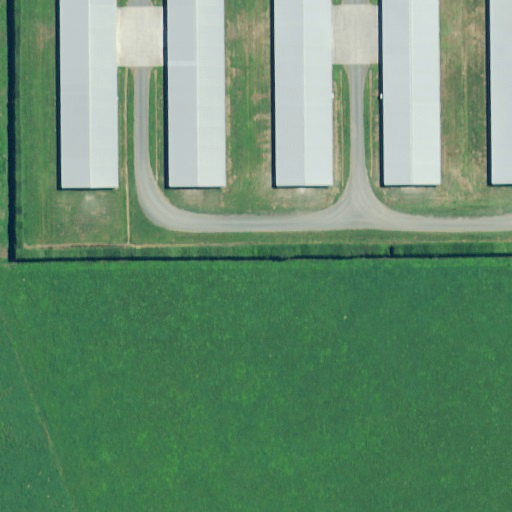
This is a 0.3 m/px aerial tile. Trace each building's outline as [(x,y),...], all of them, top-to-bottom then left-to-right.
[(111,0),(48,0),(50,190),(113,190),(111,0)] [(214,0),(150,0),(153,191),(218,190),(214,0)] [(323,0),(263,0),(267,188),(327,187),(323,0)] [(438,184),(435,0),(373,0),(377,185),(438,184)] [(511,0),(481,0),(486,189),(511,188),(511,0)]
